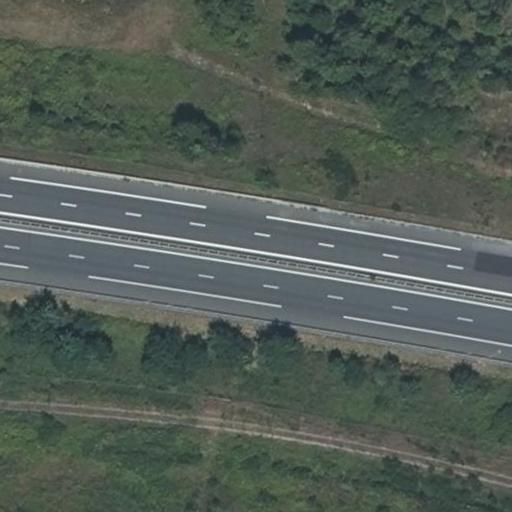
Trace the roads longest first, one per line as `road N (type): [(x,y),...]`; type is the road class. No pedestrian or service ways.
road 1 (motorway): [(511,275),(0,193)]
road 2 (motorway): [(0,248),(511,329)]
